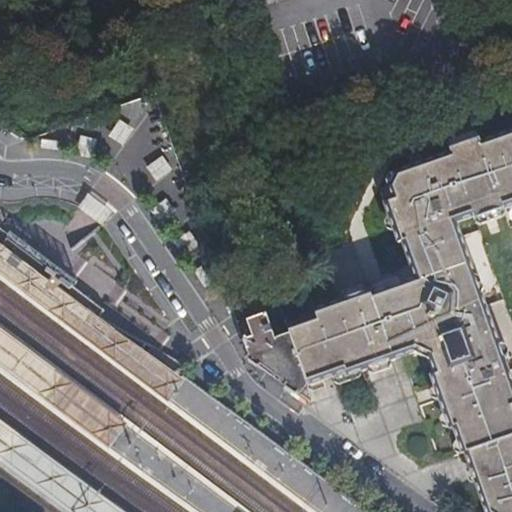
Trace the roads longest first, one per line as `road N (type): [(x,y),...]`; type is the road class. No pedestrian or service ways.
road 1 (residential): [(198,323),(246,386),(415,511)]
road 2 (residential): [(0,167),(50,167),(113,192),(198,323)]
